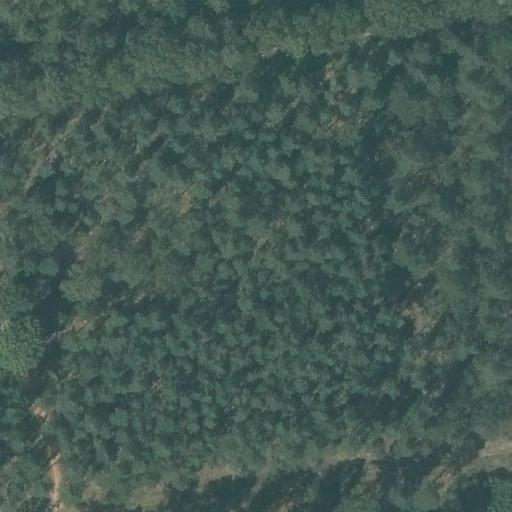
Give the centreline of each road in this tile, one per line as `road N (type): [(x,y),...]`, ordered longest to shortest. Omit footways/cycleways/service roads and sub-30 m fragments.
road 1 (track): [(511,453),(115,511)]
road 2 (track): [(0,327),(74,511)]
road 3 (track): [(145,0),(0,29)]
